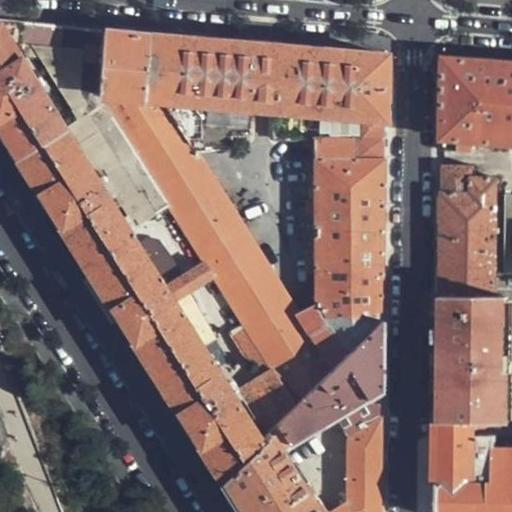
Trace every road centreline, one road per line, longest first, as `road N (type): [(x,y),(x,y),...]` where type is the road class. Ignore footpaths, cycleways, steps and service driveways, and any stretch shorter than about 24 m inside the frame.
road 1 (residential): [(407,511),(418,24)]
road 2 (residential): [(0,225),(182,511)]
road 3 (tertiary): [(148,0),(418,24)]
